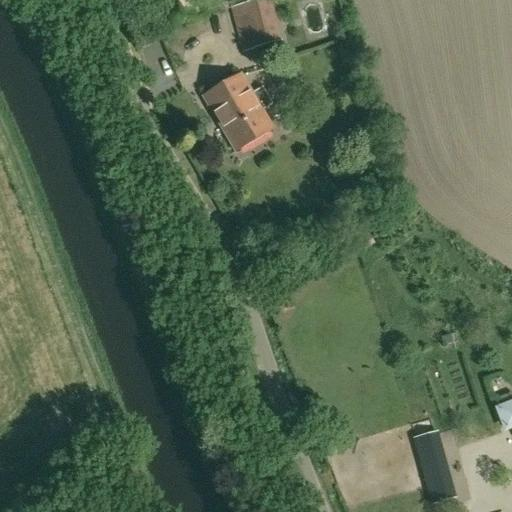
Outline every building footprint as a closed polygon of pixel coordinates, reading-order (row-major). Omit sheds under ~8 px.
[(204,17),(199,0),(154,0),(163,29),(204,17)] [(271,0),(261,0),(232,7),(233,9),(231,9),(242,53),(282,43),(271,0)] [(331,34),(331,22),(316,22),(317,35),(331,34)] [(342,64),(358,59),(353,43),(337,48),(342,64)] [(273,131),(262,111),(272,104),(263,88),(252,94),(241,75),(203,97),(235,153),(273,131)] [(494,400),(505,428),(511,424),(511,396),(511,394),(494,400)] [(422,467),(431,505),(453,500),(443,462),(422,467)]
